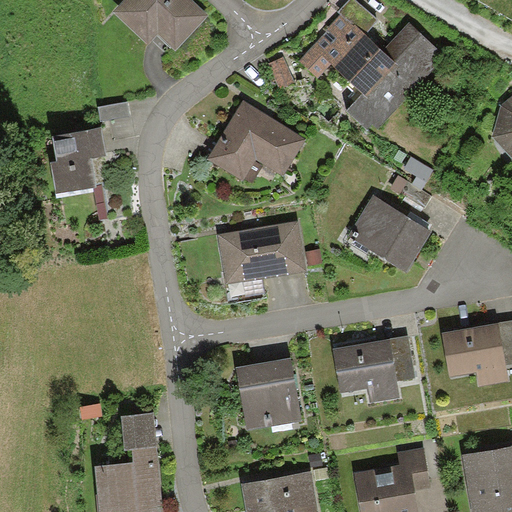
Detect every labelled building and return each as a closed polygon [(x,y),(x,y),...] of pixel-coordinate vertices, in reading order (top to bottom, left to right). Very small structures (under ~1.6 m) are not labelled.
[(190,0),(128,0),(115,15),(149,48),(160,37),(173,50),(207,16),(190,0)] [(378,131),(445,58),(410,25),(384,54),(364,35),(378,21),(355,0),(350,0),(339,13),(342,15),(328,31),(330,33),(301,64),(318,80),(332,65),(365,95),(349,114),(368,131),(373,126),(378,131)] [(284,58),(269,64),(280,89),(295,82),(284,58)] [(511,97),(500,106),(493,138),(511,157),(511,97)] [(265,113),(245,101),(209,160),(252,187),(264,167),(282,177),(306,138),(265,113)] [(129,104),(99,109),(102,123),(109,121),(113,141),(136,137),(129,104)] [(102,130),(55,137),(59,164),(53,165),(58,198),(97,192),(92,162),(107,159),(105,149),(102,130)] [(386,196),(420,217),(434,196),(423,190),(435,172),(413,158),(405,171),(416,178),(412,182),(400,174),(386,196)] [(411,221),(375,198),(350,239),(408,275),(433,234),(411,221)] [(307,274),(299,224),(250,232),(220,237),(231,303),(265,297),(263,281),(307,274)] [(511,325),(491,328),(443,336),(450,379),(478,374),(481,387),(509,383),(507,366),(511,365),(511,325)] [(382,343),(335,352),(343,396),(364,392),(367,405),(402,398),(399,384),(415,381),(407,338),(382,343)] [(235,371),(247,432),(302,421),(290,360),(272,364),(235,371)] [(101,405),(81,409),(83,419),(103,416),(101,405)] [(124,453),(133,452),(134,466),(97,469),(100,511),(157,511),(158,510),(164,509),(156,416),(121,419),(124,453)] [(511,511),(511,447),(466,454),(474,511),(511,511)] [(400,468),(354,476),(361,511),(416,511),(413,492),(430,489),(423,449),(397,454),(400,468)] [(280,479),(243,487),(247,511),(320,511),(312,472),(280,479)]
